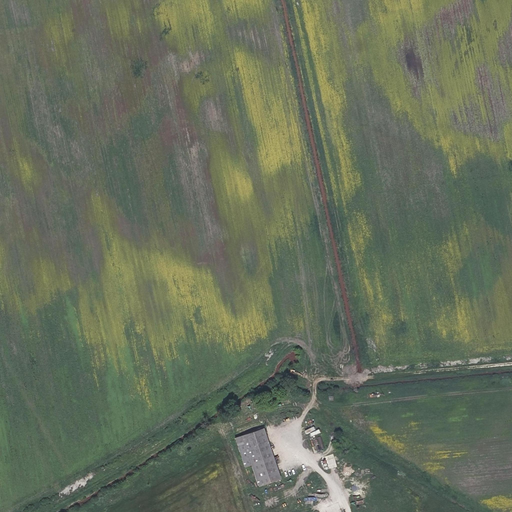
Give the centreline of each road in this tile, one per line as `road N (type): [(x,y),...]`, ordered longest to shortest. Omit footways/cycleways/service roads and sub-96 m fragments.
road 1 (track): [(511,364),(313,381),(271,366),(43,511)]
road 2 (track): [(347,430),(483,511)]
road 3 (track): [(313,381),(315,402),(298,424),(297,441),(340,490)]
